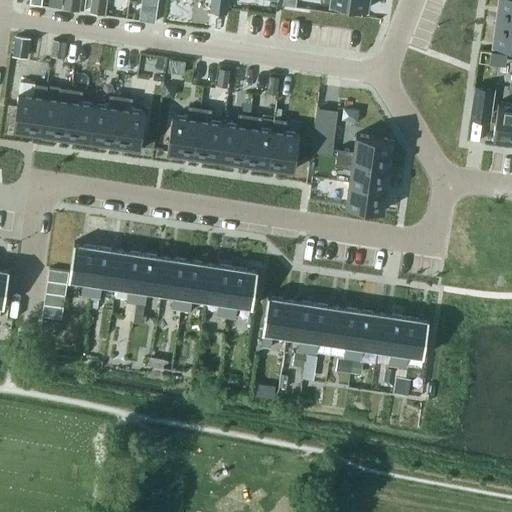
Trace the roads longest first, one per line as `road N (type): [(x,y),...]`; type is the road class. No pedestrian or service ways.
road 1 (residential): [(43,183),(421,241),(433,231),(444,179)]
road 2 (residential): [(383,74),(0,16)]
road 3 (residential): [(444,179),(383,74)]
